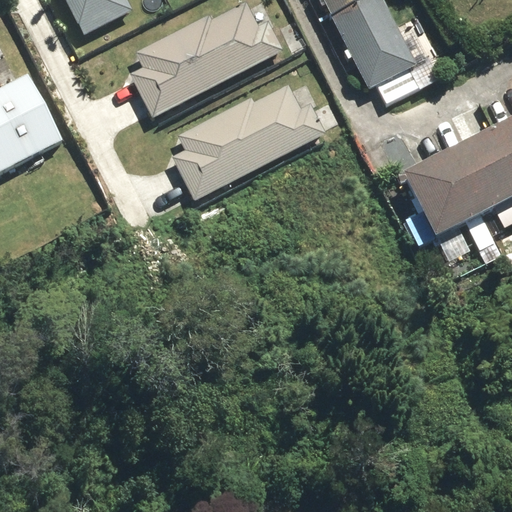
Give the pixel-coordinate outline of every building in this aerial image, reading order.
[(59,0),(81,42),(131,16),(122,0),(59,0)] [(316,0),(328,22),(373,0),(316,0)] [(329,25),(365,97),(414,73),(377,0),(329,25)] [(140,74),(128,80),(151,125),(281,58),(265,28),(257,32),(253,24),(252,25),(243,8),(209,26),(206,21),(132,59),(140,74)] [(0,178),(61,146),(26,80),(0,93),(0,178)] [(183,157),(171,163),(194,207),(324,141),(308,111),(301,115),(296,107),(295,107),(286,91),(252,109),(249,103),(175,142),(183,157)] [(511,125),(398,185),(431,249),(511,206),(511,125)]
